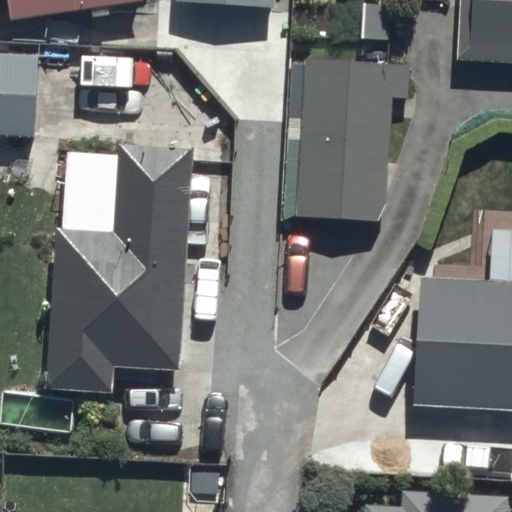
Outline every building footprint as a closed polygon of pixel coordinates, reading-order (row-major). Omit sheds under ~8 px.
[(138,0),(5,0),(11,35),(141,17),(138,0)] [(178,0),(178,16),(277,21),(277,0),(178,0)] [(511,0),(461,0),(459,72),(511,73),(511,0)] [(0,133),(32,136),(37,55),(0,53),(0,133)] [(412,75),(290,69),(284,228),(385,232),(390,112),(410,113),(412,75)] [(182,388),(196,164),(118,161),(112,248),(57,244),(47,404),(115,408),(116,383),(182,388)] [(511,296),(421,291),(416,419),(511,423),(511,296)]
